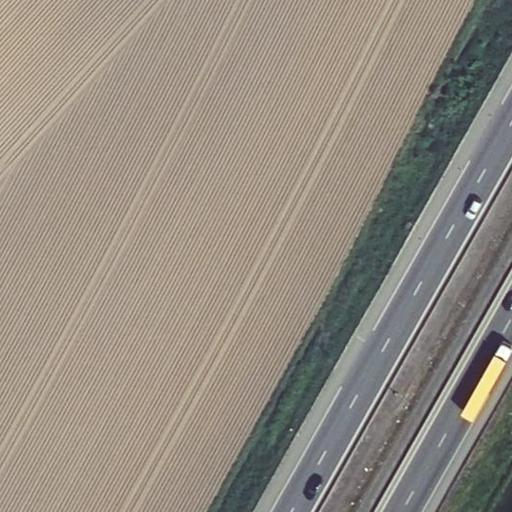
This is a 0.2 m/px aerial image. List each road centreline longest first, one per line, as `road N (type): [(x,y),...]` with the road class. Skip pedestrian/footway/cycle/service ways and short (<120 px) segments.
road 1 (motorway): [(511,120),(292,511)]
road 2 (motorway): [(402,511),(511,318)]
